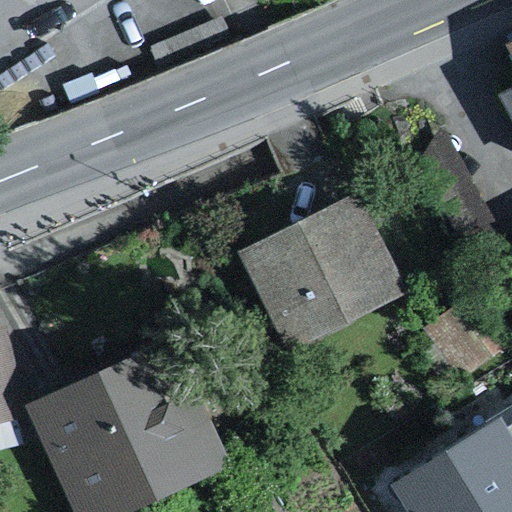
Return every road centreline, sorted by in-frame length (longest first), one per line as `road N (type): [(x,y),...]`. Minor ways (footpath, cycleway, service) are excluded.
road 1 (primary): [(0,206),(107,163),(258,78)]
road 2 (primary): [(258,78),(0,168)]
road 3 (primary): [(258,78),(437,0)]
